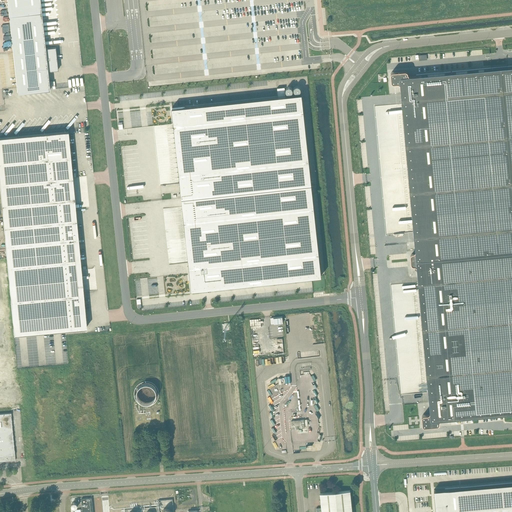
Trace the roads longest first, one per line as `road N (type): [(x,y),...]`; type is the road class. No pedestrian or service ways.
road 1 (unclassified): [(94,0),(129,314),(145,320),(357,297)]
road 2 (unclassified): [(511,32),(389,45),(347,84),(342,109),(356,263)]
road 3 (tertiary): [(19,490),(197,477)]
road 4 (unclassified): [(372,465),(511,456)]
